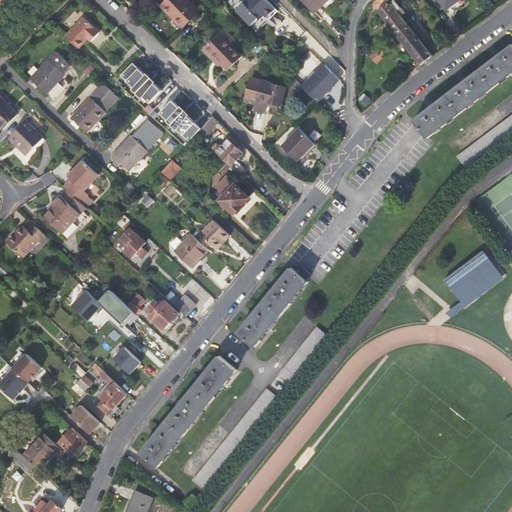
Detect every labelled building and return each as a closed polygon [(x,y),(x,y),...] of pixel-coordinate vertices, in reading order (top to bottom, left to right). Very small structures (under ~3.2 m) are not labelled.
[(198,11),(187,0),(167,0),(162,6),(183,26),(198,11)] [(247,5),(246,4),(238,12),(253,27),(259,33),(272,21),(270,19),(278,10),(268,0),(250,0),(251,0),(247,5)] [(301,0),(312,12),(318,7),(311,0),(301,0)] [(397,36),(421,66),(424,63),(428,60),(433,56),(402,16),(407,12),(403,7),(402,8),(394,0),(393,0),(390,2),(388,0),(374,0),(371,3),(397,36)] [(439,0),(449,12),(453,8),(455,8),(458,8),(461,7),(463,5),(465,3),(466,0),(439,0)] [(81,17),(63,36),(77,48),(86,38),(90,41),(97,32),(81,17)] [(213,53),(223,63),(229,69),(241,56),(232,47),(234,45),(220,32),(203,49),(210,56),(213,53)] [(369,52),(376,62),(388,54),(381,44),(369,52)] [(511,45),(500,55),(498,53),(495,56),(493,58),(494,59),(468,78),(467,77),(462,81),(460,82),(461,84),(434,104),(433,103),(430,105),(427,107),(428,108),(415,119),(429,137),(511,73),(511,45)] [(53,53),(29,79),(51,97),(60,87),(55,82),(63,72),(58,68),(64,63),(53,53)] [(219,65),(223,63),(213,53),(210,56),(219,65)] [(122,75),(151,103),(165,89),(136,61),(122,75)] [(313,76),(307,82),(303,86),(318,101),(340,80),(325,65),(321,69),(313,76)] [(318,67),(310,74),(313,76),(321,69),(318,67)] [(263,82),(258,102),(279,107),(280,105),(292,108),(297,91),(263,82)] [(95,91),(71,117),(86,131),(105,111),(101,107),(106,101),(95,91)] [(0,98),(0,126),(3,129),(17,114),(0,98)] [(202,138),(218,120),(216,118),(213,115),(210,119),(197,134),(202,138)] [(511,115),(457,156),(465,166),(511,131),(511,115)] [(145,118),(138,125),(154,140),(160,133),(145,118)] [(43,138),(24,121),(10,137),(20,145),(19,147),(27,155),(43,138)] [(116,158),(120,162),(127,169),(154,140),(138,125),(112,154),(116,158)] [(299,129),(284,146),(299,160),(314,143),(299,129)] [(219,145),(214,150),(241,175),(246,169),(237,161),(244,153),(229,139),(221,147),(219,145)] [(181,168),(174,160),(163,172),(171,180),(181,168)] [(72,180),(65,188),(68,191),(82,204),(90,196),(85,191),(100,175),(84,161),(70,177),(72,180)] [(235,214),(257,190),(242,176),(220,200),(235,214)] [(48,217),(65,233),(87,209),(82,204),(68,191),(63,198),(61,197),(55,204),(57,206),(48,217)] [(70,238),(93,214),(87,209),(65,233),(70,238)] [(217,250),(231,236),(214,220),(197,238),(207,249),(211,245),(217,250)] [(45,247),(51,241),(34,225),(28,231),(23,228),(9,243),(25,258),(40,243),(45,247)] [(146,244),(130,229),(121,238),(130,247),(125,252),(132,258),(136,254),(143,260),(148,254),(142,248),(146,244)] [(195,268),(210,251),(207,249),(197,238),(192,235),(177,252),(195,268)] [(502,280),(484,255),(451,279),(467,301),(485,288),(487,291),(502,280)] [(303,267),(299,271),(308,278),(312,274),(303,267)] [(308,283),(290,269),(280,282),(278,280),(275,284),(273,286),(275,288),(254,313),(252,312),(249,315),(247,318),(248,319),(237,333),(256,347),(308,283)] [(504,283),(502,280),(487,291),(485,288),(467,301),(445,317),(450,323),(504,283)] [(139,316),(137,314),(127,305),(107,286),(95,298),(104,307),(127,328),(139,316)] [(98,313),(104,307),(95,298),(86,290),(72,306),(88,321),(96,311),(98,313)] [(138,294),(127,305),(137,314),(142,309),(139,306),(145,299),(138,294)] [(181,299),(175,305),(186,316),(197,304),(189,296),(184,302),(181,299)] [(179,313),(166,300),(163,303),(161,300),(158,302),(156,300),(150,307),(155,311),(151,315),(167,329),(174,321),(173,319),(179,313)] [(279,374),(289,382),(328,335),(318,327),(279,374)] [(114,358),(128,372),(139,361),(125,347),(114,358)] [(27,382),(41,367),(27,353),(12,368),(13,369),(0,382),(0,385),(14,399),(29,384),(27,382)] [(218,356),(207,369),(206,368),(204,371),(201,374),(203,375),(182,401),(180,400),(177,403),(175,406),(177,407),(155,433),(154,431),(151,435),(149,437),(151,438),(139,452),(157,467),(236,371),(218,356)] [(113,409),(127,394),(95,363),(91,367),(109,384),(111,383),(113,384),(100,397),(104,400),(99,405),(108,413),(112,409),(113,409)] [(93,383),(84,374),(80,378),(90,387),(93,383)] [(191,481),(202,489),(203,486),(228,456),(276,398),(266,390),(191,481)] [(72,416),(90,434),(101,423),(82,405),(72,416)] [(51,419),(57,413),(52,408),(46,414),(51,419)] [(78,454),(87,444),(88,442),(73,428),(60,442),(75,456),(78,454)] [(42,433),(23,454),(34,464),(35,464),(40,469),(53,453),(56,457),(62,450),(42,433)] [(89,447),(87,444),(78,454),(80,457),(89,447)] [(29,472),(35,464),(34,464),(23,454),(12,445),(9,455),(29,472)] [(137,490),(132,500),(129,498),(122,511),(144,511),(151,497),(137,490)] [(185,502),(193,509),(198,499),(191,494),(185,502)] [(202,503),(198,499),(193,509),(195,511),(202,503)] [(60,511),(63,509),(53,501),(43,511),(60,511)]
